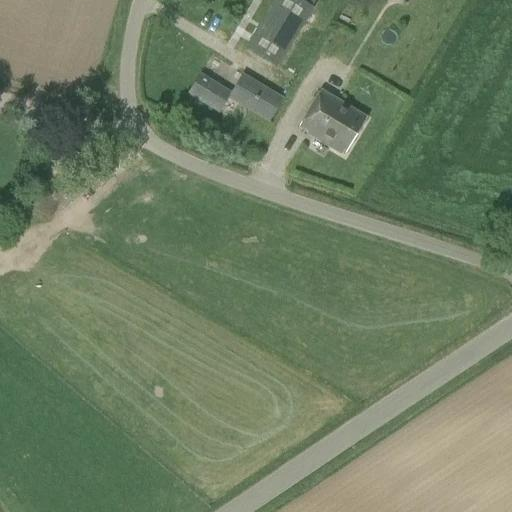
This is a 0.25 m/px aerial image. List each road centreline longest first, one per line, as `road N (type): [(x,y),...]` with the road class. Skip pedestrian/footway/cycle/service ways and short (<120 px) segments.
road 1 (unclassified): [(511,275),(154,149),(130,121),(125,97),(139,0)]
road 2 (tertiary): [(237,511),(511,327)]
